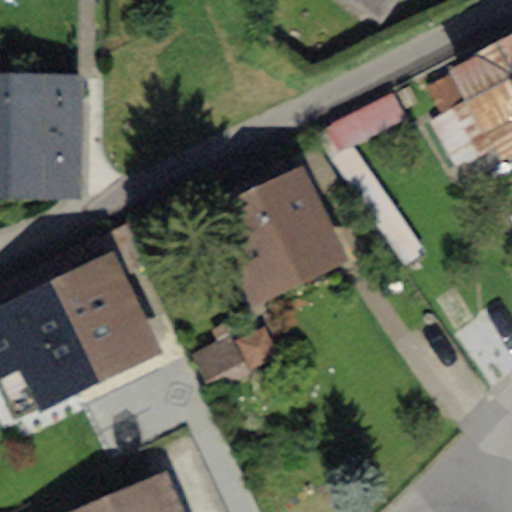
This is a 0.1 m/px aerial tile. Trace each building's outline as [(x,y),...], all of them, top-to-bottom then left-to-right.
[(433,122),(456,166),(511,136),(511,46),(430,89),(444,116),(433,122)] [(64,96),(0,95),(0,181),(63,183),(64,96)] [(401,118),(391,97),(334,126),(345,147),(401,118)] [(222,220),(257,291),(330,255),(295,184),(222,220)] [(37,373),(46,392),(142,345),(125,310),(135,305),(123,279),(112,284),(95,248),(0,293),(0,384),(2,390),(37,373)] [(162,511),(155,494),(111,511),(162,511)]
